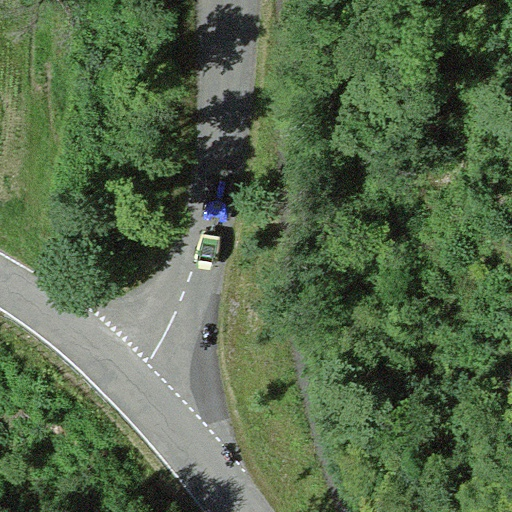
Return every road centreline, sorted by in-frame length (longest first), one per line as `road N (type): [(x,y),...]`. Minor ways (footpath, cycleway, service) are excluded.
road 1 (unclassified): [(131,386),(209,261),(229,143),(229,0)]
road 2 (tertiary): [(131,386),(0,282)]
road 3 (tertiary): [(234,511),(197,456),(131,386)]
